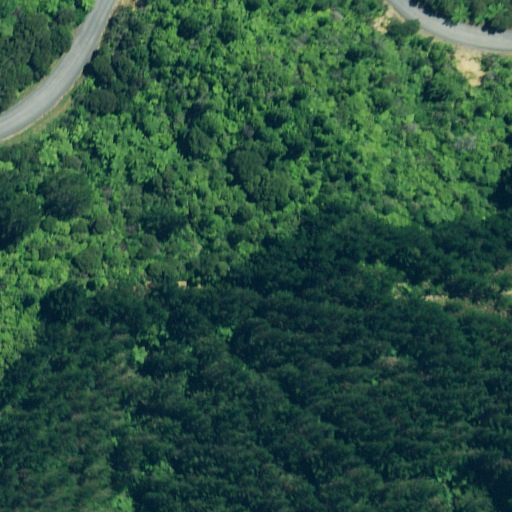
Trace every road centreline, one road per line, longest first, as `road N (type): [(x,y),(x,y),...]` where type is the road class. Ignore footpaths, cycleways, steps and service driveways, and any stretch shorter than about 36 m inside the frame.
road 1 (tertiary): [(120,0),(76,72),(0,129)]
road 2 (tertiary): [(511,34),(438,32),(396,0)]
